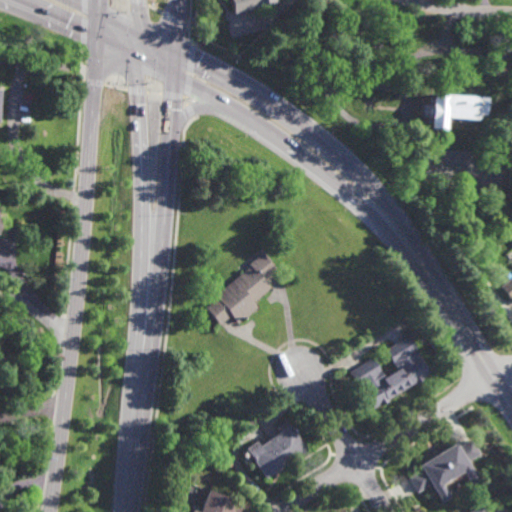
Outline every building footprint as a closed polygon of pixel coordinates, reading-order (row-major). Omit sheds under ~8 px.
[(276,0),(277,2),(233,13),(229,0),(276,0)] [(511,52),(497,52),(499,34),(511,35),(511,52)] [(487,115),(481,115),(481,119),(476,119),(476,120),(449,119),(449,118),(445,118),(444,130),(429,129),(431,94),(488,98),(487,115)] [(236,325),(229,317),(217,327),(203,310),(215,300),(213,296),(246,269),(244,267),(260,253),(275,271),(263,280),(270,289),(252,304),(256,309),(236,325)] [(511,300),(510,302),(499,288),(511,277),(511,300)] [(424,378),(414,383),(414,382),(388,398),(388,400),(379,406),(378,405),(373,408),(358,385),(356,386),(349,374),(372,359),(382,378),(395,370),(384,352),(408,338),(416,351),(415,352),(428,374),(423,377),(424,378)] [(289,424),(290,423),(307,448),(265,477),(249,452),(279,431),(276,426),(286,419),(289,424)] [(462,471),(441,484),(449,497),(441,502),(431,485),(417,493),(407,478),(421,469),(418,464),(456,441),(459,446),(471,438),(480,453),(467,461),(478,478),(470,484),(462,471)] [(236,511),(190,511),(192,509),(198,511),(207,489),(241,503),(236,511)]
